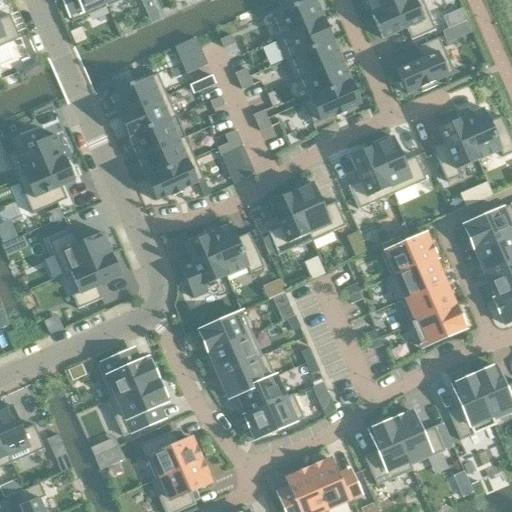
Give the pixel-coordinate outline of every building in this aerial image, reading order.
[(62,0),(72,23),(107,7),(103,0),(62,0)] [(154,0),(141,0),(148,15),(159,10),(154,0)] [(291,8),(272,17),(281,37),(275,40),(275,41),(324,20),(314,0),(310,0),(295,6),(291,8)] [(364,0),(372,18),(413,0),(364,0)] [(413,0),(372,18),(382,40),(406,29),(411,41),(435,30),(421,0),(413,0)] [(0,66),(13,60),(11,56),(6,45),(20,39),(9,16),(0,19),(0,66)] [(324,20),(275,41),(284,62),(333,41),(324,20)] [(466,22),(458,25),(463,36),(471,32),(466,22)] [(231,36),(220,41),(223,49),(234,44),(231,36)] [(195,38),(175,47),(176,50),(186,74),(207,65),(203,58),(200,49),(199,49),(196,41),(195,38)] [(420,61),(395,71),(406,95),(420,89),(421,93),(436,87),(434,83),(454,74),(439,38),(415,49),(420,61)] [(333,41),(284,62),(294,83),(342,62),(333,41)] [(342,62),(294,83),(294,84),(301,81),(309,100),(302,103),(303,104),(351,83),(342,62)] [(245,70),(234,74),(238,83),(249,78),(245,70)] [(127,88),(109,96),(118,118),(167,96),(157,75),(132,86),(131,85),(127,87),(127,88)] [(211,77),(191,86),(195,94),(215,85),(211,77)] [(249,78),(238,83),(241,91),(252,86),(249,78)] [(351,83),(303,104),(312,126),(335,116),(336,118),(346,114),(345,112),(361,105),(351,83)] [(167,96),(118,118),(127,138),(176,117),(167,96)] [(221,98),(210,103),(213,111),(224,106),(221,98)] [(467,110),(457,115),(477,161),(499,152),(502,158),(511,154),(511,142),(501,117),(489,123),(483,109),(469,115),(467,110)] [(264,111),(253,116),(256,124),(267,119),(264,111)] [(443,143),(431,148),(446,183),(460,177),(457,170),(477,161),(457,115),(456,115),(458,120),(437,129),(443,143)] [(176,117),(127,138),(137,159),(185,138),(176,117)] [(267,119),(256,124),(260,132),(271,128),(267,119)] [(36,129),(1,144),(17,181),(70,157),(65,147),(60,149),(54,136),(41,142),(36,129)] [(235,131),(224,136),(228,144),(239,139),(235,131)] [(289,145),(298,142),(294,133),(285,136),(289,145)] [(185,138),(137,159),(146,180),(194,159),(185,138)] [(393,138),(371,148),(389,189),(392,196),(426,181),(415,157),(403,162),(393,138)] [(239,139),(228,144),(231,152),(242,148),(239,139)] [(360,181),(348,187),(358,210),(392,196),(389,189),(371,148),(349,157),(360,181)] [(70,157),(17,181),(32,215),(60,203),(55,190),(74,182),(65,161),(70,158),(70,157)] [(194,159),(146,180),(155,202),(171,195),(172,197),(182,193),(181,191),(204,181),(194,159)] [(312,184),(290,193),(311,242),(345,227),(335,203),(323,208),(312,184)] [(279,227),(267,232),(278,256),(311,242),(290,193),(268,203),(279,227)] [(473,249),(474,251),(511,234),(511,208),(510,205),(463,226),(465,231),(473,249)] [(58,208),(45,214),(49,225),(63,219),(58,208)] [(214,227),(204,231),(206,236),(224,278),(246,268),(249,275),(263,268),(248,234),(236,239),(230,226),(216,232),(214,227)] [(190,259),(178,264),(193,299),(207,293),(204,287),(224,278),(206,236),(204,231),(203,231),(205,237),(184,246),(190,259)] [(72,232),(48,243),(63,276),(111,255),(102,233),(77,244),(72,232)] [(356,233),(346,238),(354,257),(364,251),(356,233)] [(386,279),(386,280),(436,259),(434,256),(438,254),(434,243),(430,245),(425,234),(401,245),(398,238),(381,245),(384,253),(380,254),(390,277),(386,279)] [(511,234),(474,251),(485,275),(511,263),(511,234)] [(111,255),(63,276),(63,277),(70,275),(78,294),(71,296),(77,310),(102,300),(96,288),(121,277),(111,255)] [(436,260),(436,259),(386,280),(396,303),(444,283),(439,272),(440,271),(436,261),(434,262),(434,261),(436,260)] [(493,301),(511,292),(511,263),(485,275),(495,299),(493,300),(493,301)] [(454,306),(444,283),(396,303),(397,304),(401,302),(411,324),(452,306),(454,306)] [(359,292),(356,285),(344,290),(347,297),(359,292)] [(362,299),(359,292),(347,297),(350,305),(362,299)] [(511,292),(493,301),(504,326),(511,322),(511,292)] [(282,309),(287,320),(294,317),(289,306),(282,309)] [(463,326),(454,306),(452,306),(411,324),(421,349),(464,330),(463,327),(463,326)] [(1,310),(0,310),(0,329),(8,326),(1,310)] [(209,354),(251,336),(241,313),(198,331),(199,334),(207,352),(208,352),(209,354)] [(294,317),(287,320),(292,332),(299,329),(294,317)] [(378,339),(375,331),(364,336),(367,344),(378,339)] [(261,357),(251,336),(209,354),(209,355),(205,357),(210,368),(214,366),(218,376),(265,356),(265,355),(261,357)] [(381,346),(378,339),(367,344),(370,351),(381,346)] [(301,352),(306,364),(313,361),(308,349),(301,352)] [(107,401),(107,402),(157,381),(156,380),(157,380),(155,377),(159,375),(154,364),(151,366),(149,363),(147,359),(134,365),(129,352),(96,366),(111,400),(107,401)] [(228,398),(275,378),(265,356),(218,376),(228,398)] [(313,361),(306,364),(311,375),(318,372),(313,361)] [(68,372),(72,381),(85,376),(81,366),(68,372)] [(474,376),(473,377),(495,426),(496,426),(494,421),(511,413),(511,384),(504,388),(495,367),(491,369),(474,376)] [(495,426),(473,377),(472,377),(455,384),(456,384),(451,386),(460,407),(447,413),(460,441),(495,426)] [(284,399),(275,378),(228,398),(228,399),(237,395),(246,415),(243,416),(244,418),(293,396),(293,395),(284,399)] [(157,382),(157,381),(107,402),(123,437),(159,421),(154,408),(166,403),(165,399),(165,398),(158,382),(157,382)] [(328,394),(323,383),(316,386),(320,397),(328,394)] [(303,419),(293,396),(244,418),(254,440),(303,419)] [(11,406),(0,411),(0,438),(11,464),(44,449),(34,426),(22,431),(11,406)] [(412,412),(390,422),(411,471),(412,471),(410,467),(444,452),(434,427),(421,433),(412,412)] [(411,471),(390,422),(389,422),(372,429),(372,430),(368,431),(377,452),(364,458),(376,486),(411,471)] [(151,482),(151,483),(201,461),(200,459),(201,458),(197,448),(195,449),(191,439),(178,445),(173,432),(140,446),(155,480),(151,482)] [(62,443),(58,434),(45,440),(49,449),(62,443)] [(0,468),(11,464),(0,438),(0,468)] [(96,446),(90,449),(94,458),(100,455),(107,452),(103,443),(96,446)] [(100,455),(94,458),(99,470),(105,467),(116,462),(111,450),(107,452),(100,455)] [(67,456),(55,461),(61,474),(73,469),(67,456)] [(330,460),(308,470),(326,511),(327,511),(326,510),(360,495),(352,475),(339,481),(330,460)] [(210,483),(201,461),(151,483),(164,511),(179,511),(195,505),(189,492),(210,483)] [(326,511),(308,470),(306,471),(305,469),(295,473),(295,475),(286,479),(292,492),(278,498),(284,511),(326,511)] [(17,479),(0,486),(0,491),(3,499),(15,494),(22,491),(17,479)] [(20,506),(5,511),(43,511),(38,500),(45,497),(39,484),(22,491),(15,494),(20,506)]
